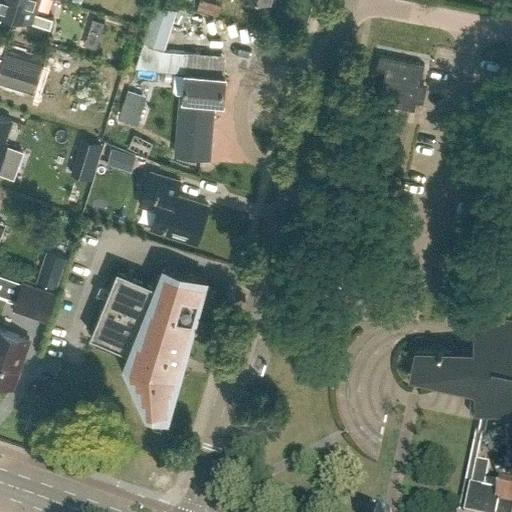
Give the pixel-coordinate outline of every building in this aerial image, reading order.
[(35,11),(38,0),(0,0),(0,14),(9,17),(10,14),(31,20),(31,21),(50,27),(54,17),(35,11)] [(182,96),(180,118),(212,121),(214,100),(224,101),(226,74),(199,72),(201,52),(188,50),(188,52),(164,50),(164,47),(163,46),(176,8),(168,6),(156,2),(135,67),(187,72),(185,96),(182,96)] [(92,17),(88,31),(101,34),(104,21),(92,17)] [(7,51),(0,73),(0,81),(36,93),(45,63),(7,51)] [(420,100),(424,82),(421,81),(425,63),(380,54),(377,68),(385,70),(379,100),(415,108),(417,100),(420,100)] [(142,108),(124,103),(118,119),(137,124),(142,108)] [(0,170),(13,176),(23,151),(6,145),(7,141),(4,140),(11,119),(0,114),(0,170)] [(209,157),(212,121),(180,118),(177,154),(209,157)] [(83,138),(79,151),(96,156),(101,143),(83,138)] [(111,146),(107,161),(130,168),(134,153),(111,146)] [(197,242),(209,204),(176,194),(181,180),(151,171),(141,204),(158,209),(152,228),(197,242)] [(48,250),(38,281),(57,287),(67,257),(48,250)] [(129,364),(130,365),(149,410),(169,415),(179,368),(175,367),(179,357),(182,358),(191,330),(185,327),(188,317),(194,319),(203,291),(197,289),(200,279),(206,281),(207,278),(172,267),(171,271),(164,269),(158,282),(119,266),(92,333),(131,349),(134,359),(133,359),(132,359),(131,360),(130,361),(129,362),(129,363),(129,364)] [(22,282),(0,274),(0,292),(16,298),(22,282)] [(47,320),(57,292),(22,280),(12,308),(47,320)] [(511,315),(470,307),(471,347),(416,348),(410,376),(471,389),(469,411),(511,410),(511,315)] [(0,381),(13,386),(30,338),(0,327),(0,381)] [(500,497),(484,493),(490,466),(477,463),(466,511),(511,511),(511,489),(502,488),(500,497)]
